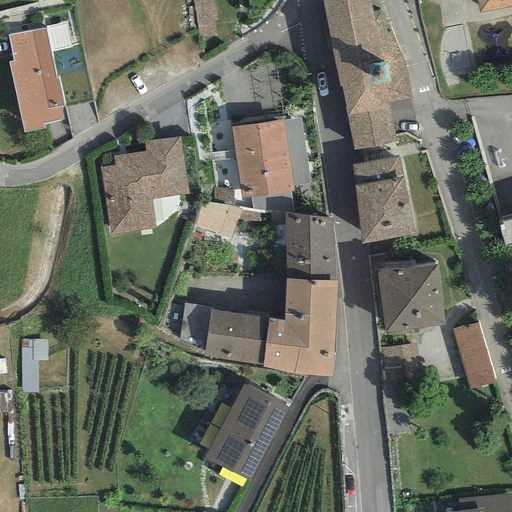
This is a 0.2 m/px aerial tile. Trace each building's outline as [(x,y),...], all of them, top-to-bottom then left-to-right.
[(193,0),(195,24),(213,23),(211,0),(193,0)] [(369,0),(321,0),(338,87),(342,87),(354,150),(395,141),(388,104),(411,99),(404,63),(383,11),(373,12),(369,0)] [(511,0),(478,0),(480,11),(511,5),(511,0)] [(64,21),(47,23),(50,46),(67,44),(64,21)] [(13,61),(8,62),(24,133),(44,128),(43,124),(62,120),(59,107),(65,106),(59,77),(55,78),(44,28),(7,35),(13,61)] [(283,120),(231,127),(240,198),(293,191),(283,120)] [(151,200),(188,194),(180,136),(144,141),(145,151),(113,156),(114,166),(100,168),(109,235),(155,229),(151,200)] [(352,164),(361,244),(414,234),(398,155),(352,164)] [(230,239),(239,208),(199,201),(193,226),(230,239)] [(333,218),(283,213),(286,280),(334,281),(333,218)] [(511,219),(497,223),(504,245),(511,242),(511,219)] [(377,273),(385,332),(445,324),(437,264),(377,273)] [(337,281),(334,281),(286,280),(285,321),(268,319),(263,365),(263,367),(293,374),(332,378),(333,352),(337,281)] [(209,310),(212,310),(213,308),(184,304),(179,341),(204,351),(209,310)] [(263,365),(268,319),(212,310),(209,310),(204,351),(203,356),(263,365)] [(478,323),(452,330),(470,390),(495,384),(478,323)] [(21,335),(22,358),(47,357),(46,334),(21,335)] [(415,344),(381,349),(387,389),(420,384),(415,344)] [(246,386),(243,384),(230,408),(207,449),(203,456),(249,481),(289,409),(283,406),(284,404),(247,384),(246,386)] [(207,449),(230,408),(220,403),(198,445),(207,449)] [(511,511),(511,507),(510,493),(457,499),(458,511),(450,511),(511,511)]
